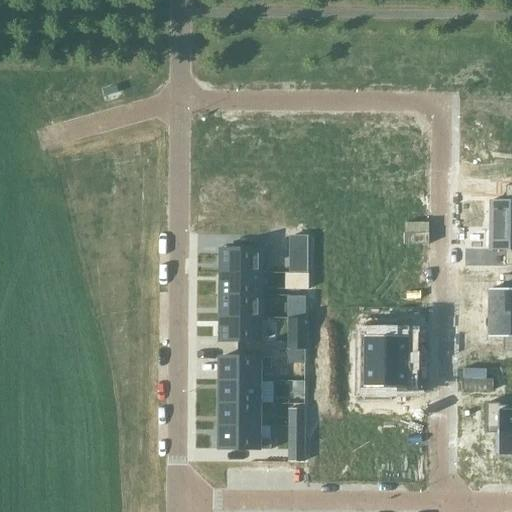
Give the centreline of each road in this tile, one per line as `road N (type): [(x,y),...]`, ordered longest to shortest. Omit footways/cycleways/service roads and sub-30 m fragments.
road 1 (residential): [(439,499),(440,102),(179,100)]
road 2 (residential): [(179,100),(175,496)]
road 3 (residential): [(104,450),(92,373),(28,142)]
road 4 (residential): [(439,499),(175,496)]
road 5 (residential): [(179,100),(28,142)]
